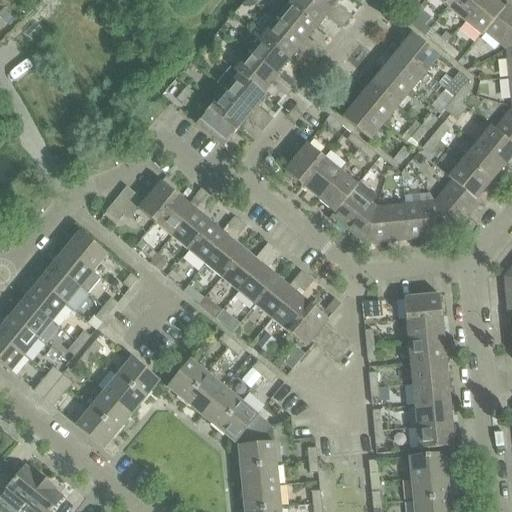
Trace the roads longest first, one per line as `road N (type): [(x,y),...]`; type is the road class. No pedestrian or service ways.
road 1 (residential): [(464,263),(355,268),(242,173)]
road 2 (residential): [(242,173),(387,0)]
road 3 (residential): [(1,274),(65,201),(111,177),(161,130)]
road 4 (residential): [(146,511),(0,385)]
road 5 (residential): [(500,511),(481,386)]
road 6 (residential): [(481,386),(464,263)]
